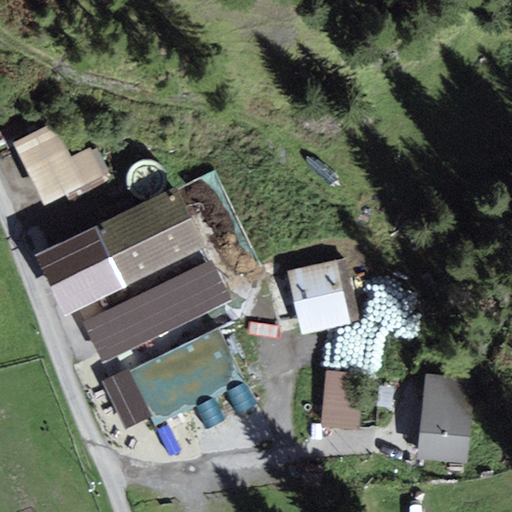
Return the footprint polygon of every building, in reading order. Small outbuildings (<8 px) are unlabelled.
[(56,128),(18,146),(47,206),(107,177),(94,152),(73,163),(56,128)] [(177,182),(71,233),(74,239),(46,252),(70,301),(99,287),(102,293),(206,242),(177,182)] [(231,297),(211,256),(84,317),(104,358),(231,297)] [(336,264),(293,273),(306,333),(349,324),(336,264)] [(232,300),(196,316),(202,329),(238,313),(232,300)] [(221,325),(128,371),(159,434),(252,389),(221,325)] [(364,372),(326,369),(322,425),(360,428),(364,372)] [(478,378),(426,373),(418,455),(470,460),(478,378)]
